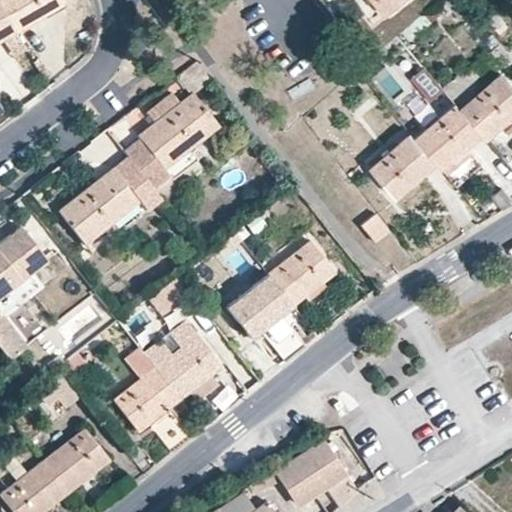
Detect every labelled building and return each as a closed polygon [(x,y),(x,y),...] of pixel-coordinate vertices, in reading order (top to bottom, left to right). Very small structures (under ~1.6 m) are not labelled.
[(59,0),(0,0),(0,5),(15,31),(62,4),(59,0)] [(376,0),(383,8),(393,0),(376,0)] [(474,11),(464,0),(442,0),(462,22),(474,11)] [(0,40),(2,39),(14,32),(15,31),(0,5),(0,40)] [(431,23),(422,13),(401,32),(410,42),(431,23)] [(506,48),(491,31),(483,38),(492,49),(490,51),(495,57),(506,48)] [(21,43),(14,32),(2,39),(9,50),(21,43)] [(402,41),(397,35),(387,43),(393,49),(402,41)] [(204,71),(195,60),(176,74),(184,86),(204,71)] [(482,133),(487,139),(511,116),(511,87),(499,72),(490,80),(484,74),(482,76),(471,63),(443,88),(444,90),(455,102),(482,133)] [(443,88),(424,66),(409,79),(429,102),(444,90),(443,88)] [(179,103),(170,92),(145,111),(153,122),(179,103)] [(150,186),(167,172),(163,167),(188,148),(217,126),(191,93),(179,103),(153,122),(138,134),(140,137),(122,150),(150,186)] [(414,137),(436,162),(441,168),(482,133),(455,102),(414,137)] [(414,137),(410,132),(369,167),(396,198),(436,162),(414,137)] [(196,158),(188,148),(163,167),(167,172),(172,179),(196,158)] [(112,167),(57,210),(83,243),(106,225),(137,200),(112,167)] [(289,193),(295,188),(290,182),(284,187),(289,193)] [(137,200),(106,225),(114,235),(145,210),(137,200)] [(266,207),(263,204),(256,209),(259,213),(266,207)] [(389,230),(374,212),(359,224),(373,242),(389,230)] [(42,222),(46,228),(56,221),(51,214),(42,222)] [(254,222),(248,215),(232,228),(242,239),(249,234),(246,229),(254,222)] [(0,295),(3,293),(28,273),(45,259),(19,226),(0,241),(0,295)] [(224,252),(241,239),(232,228),(215,241),(224,252)] [(304,295),(321,282),(333,272),(308,240),(267,272),(292,304),(304,295)] [(251,252),(246,246),(242,249),(247,255),(251,252)] [(267,272),(225,306),(249,338),(292,304),(267,272)] [(13,305),(38,285),(28,273),(3,293),(13,305)] [(183,300),(190,294),(174,274),(161,285),(173,299),(178,294),(183,300)] [(323,286),(321,282),(304,295),(307,299),(323,286)] [(324,329),(345,312),(327,290),(306,306),(324,329)] [(306,344),(285,317),(264,334),(285,361),(306,344)] [(188,391),(221,365),(197,335),(205,329),(198,319),(170,341),(167,336),(160,341),(159,339),(142,352),(179,398),(202,428),(248,391),(228,365),(224,368),(226,371),(214,379),(218,384),(196,401),(188,391)] [(32,355),(42,346),(35,337),(24,345),(32,355)] [(142,352),(139,347),(124,358),(139,378),(112,399),(137,431),(179,398),(142,352)] [(59,364),(70,378),(87,365),(76,351),(63,361),(59,364)] [(59,364),(63,361),(57,353),(45,362),(51,370),(59,364)] [(224,368),(221,365),(188,391),(196,401),(218,384),(214,379),(226,371),(224,368)] [(61,367),(43,381),(64,408),(82,394),(61,367)] [(193,435),(172,410),(151,428),(171,453),(193,435)] [(66,492),(109,459),(83,428),(42,460),(66,492)] [(347,474),(323,438),(273,471),(297,507),(326,488),(347,474)] [(0,492),(0,494),(13,511),(41,511),(66,492),(42,460),(0,492)] [(253,494),(278,482),(271,470),(247,483),(253,494)] [(339,507),(358,490),(347,474),(326,488),(339,507)] [(221,511),(250,511),(256,509),(244,492),(219,509),(221,511)] [(275,511),(268,501),(256,509),(250,511),(221,511),(219,509),(213,511),(275,511)]
